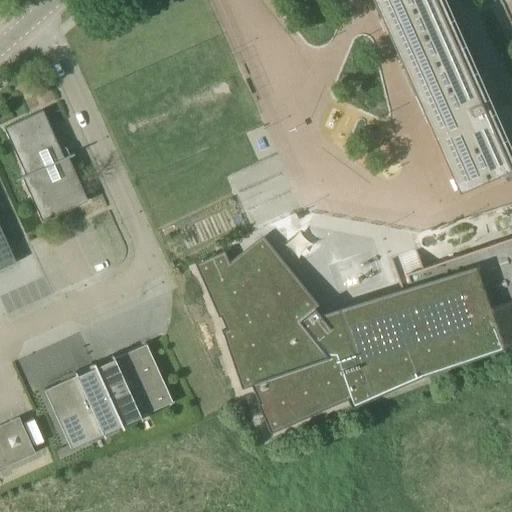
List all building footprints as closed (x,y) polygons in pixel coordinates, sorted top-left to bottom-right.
[(380,0),(434,121),(464,189),(498,174),(511,167),(511,101),(493,110),(485,113),(434,0),(380,0)] [(22,178),(41,222),(87,201),(68,157),(74,155),(73,153),(64,157),(42,110),(3,128),(25,175),(15,179),(16,181),(22,178)] [(0,269),(16,262),(0,227),(0,269)] [(511,237),(422,268),(416,251),(391,260),(405,301),(396,304),(394,297),(339,316),(341,323),(329,327),(302,293),(296,297),(290,290),(298,283),(261,238),(230,264),(224,251),(223,251),(194,264),(218,317),(220,316),(226,329),(221,331),(241,389),(250,385),(258,402),(269,432),(346,398),(350,407),(423,375),(417,361),(511,318),(511,237)] [(94,363),(93,364),(92,364),(94,368),(77,376),(75,372),(74,372),(76,376),(45,390),(44,389),(43,389),(70,449),(72,449),(71,448),(102,434),(103,437),(105,437),(103,433),(120,425),(122,429),(123,429),(123,428),(122,425),(139,417),(140,421),(142,420),(140,417),(171,403),(171,404),(172,403),(145,343),(144,343),(145,345),(114,359),(112,355),(111,355),(113,360),(96,367),(94,363)] [(0,425),(0,468),(35,453),(18,417),(0,425)]
